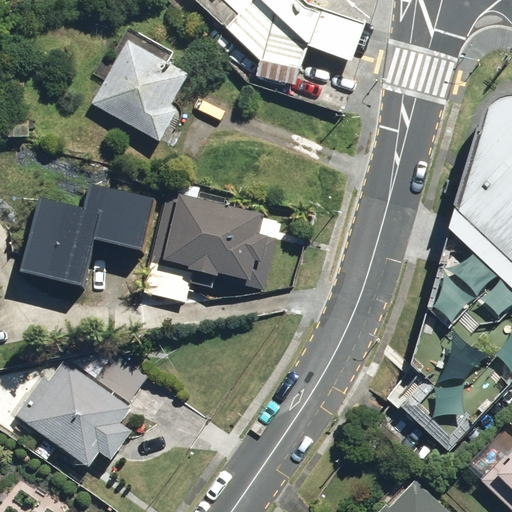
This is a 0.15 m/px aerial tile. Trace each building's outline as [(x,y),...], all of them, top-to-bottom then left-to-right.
[(212,0),(233,22),(221,34),(254,67),(252,85),(296,90),(298,70),(310,56),(346,71),(362,33),(298,6),(292,0),(212,0)] [(126,48),(89,108),(155,150),(174,119),(164,113),(182,83),(126,48)] [(26,71),(4,69),(2,104),(24,106),(26,71)] [(386,402),(444,454),(511,381),(511,110),(496,111),(479,123),(442,243),(404,377),(386,402)] [(30,118),(0,118),(0,145),(31,145),(30,118)] [(34,196),(11,284),(82,303),(95,252),(140,264),(155,208),(82,189),(77,207),(34,196)] [(261,220),(166,198),(150,268),(263,294),(274,243),(257,239),(261,220)] [(112,351),(89,379),(124,408),(147,380),(112,351)] [(56,363),(12,420),(82,473),(126,416),(56,363)] [(511,511),(511,449),(479,483),(507,511),(511,511)] [(36,511),(48,497),(10,469),(0,483),(0,511),(36,511)] [(383,511),(433,511),(409,487),(383,511)]
